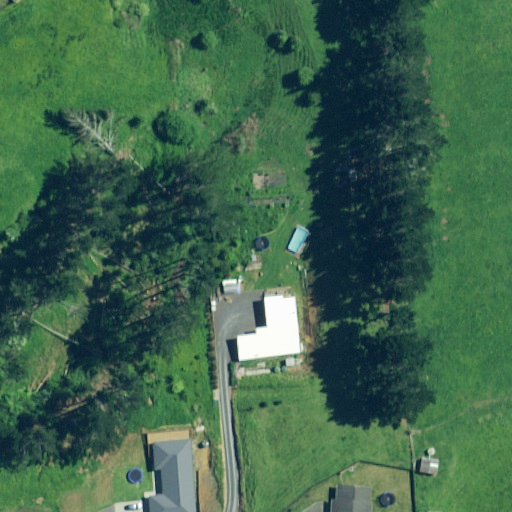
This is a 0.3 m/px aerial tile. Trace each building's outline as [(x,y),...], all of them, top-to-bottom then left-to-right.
[(349,179),(355,178),(354,170),(316,174),(318,193),(350,190),(349,179)] [(294,296),(263,299),(266,327),(255,329),(256,334),(236,337),(239,360),(301,353),(294,296)] [(192,511),(185,447),(145,452),(136,450),(139,476),(150,475),(154,504),(137,506),(137,511),(192,511)] [(436,460),(419,459),(419,473),(435,474),(436,460)] [(367,511),(370,488),(335,485),(334,499),(330,499),(328,511),(367,511)]
